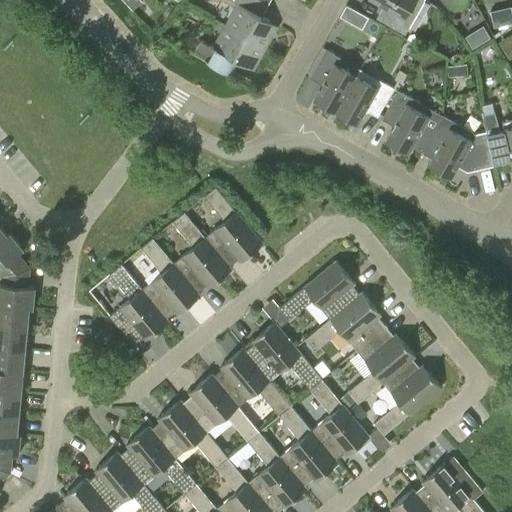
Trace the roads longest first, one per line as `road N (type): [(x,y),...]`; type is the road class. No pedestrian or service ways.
road 1 (residential): [(329,511),(479,383),(350,232),(327,235),(127,396),(56,394)]
road 2 (residential): [(492,239),(315,143)]
road 3 (residential): [(67,236),(170,114)]
road 4 (residential): [(56,394),(67,236)]
road 5 (residential): [(19,511),(46,489),(56,394)]
road 6 (residential): [(281,116),(340,0)]
road 7 (residential): [(159,93),(71,0)]
road 8 (residential): [(170,114),(230,152),(283,141)]
